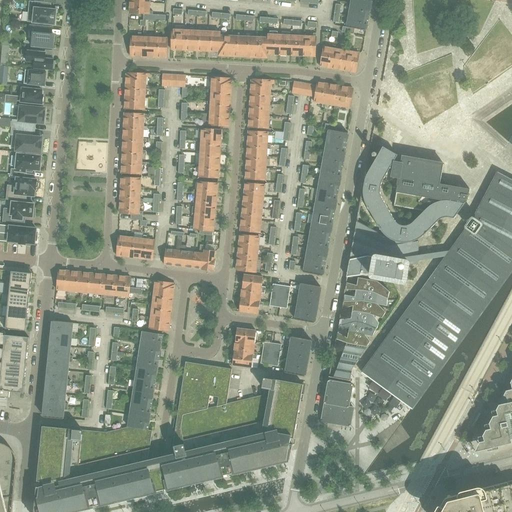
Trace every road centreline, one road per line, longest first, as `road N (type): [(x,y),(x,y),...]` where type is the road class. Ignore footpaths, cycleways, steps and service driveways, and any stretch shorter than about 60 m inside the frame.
road 1 (residential): [(51,260),(76,0)]
road 2 (residential): [(323,331),(368,84)]
road 3 (residential): [(240,68),(223,280)]
road 4 (residential): [(106,264),(116,63)]
road 5 (residential): [(298,511),(323,331)]
road 6 (residential): [(32,434),(51,260)]
road 7 (residential): [(302,511),(436,479)]
road 8 (residential): [(368,84),(240,68)]
road 9 (residential): [(240,68),(116,63)]
